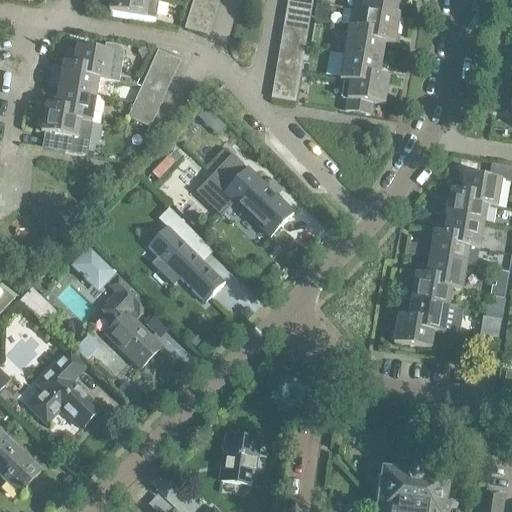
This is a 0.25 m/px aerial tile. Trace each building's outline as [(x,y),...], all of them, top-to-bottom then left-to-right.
[(110,0),(109,13),(147,19),(149,2),(149,0),(110,0)] [(210,0),(193,0),(191,7),(215,14),(219,2),(210,0)] [(353,0),(351,10),(400,19),(403,0),(353,0)] [(286,14),(310,19),(312,7),(288,3),(286,14)] [(191,7),(188,19),(212,26),(215,14),(191,7)] [(348,28),(351,28),(375,32),(374,41),(386,44),(385,44),(395,46),(400,19),(351,10),(348,28)] [(284,27),(308,32),(310,19),(286,14),(284,27)] [(188,19),(184,30),(208,37),(212,26),(188,19)] [(281,39),(306,43),(308,32),(284,27),(281,39)] [(346,56),(382,62),(385,44),(386,44),(374,41),(375,32),(351,28),(346,56)] [(279,51),(304,55),(305,50),(306,43),(281,39),(279,51)] [(100,81),(100,82),(110,84),(119,85),(124,57),(124,56),(124,55),(123,54),(123,53),(123,52),(122,52),(122,51),(121,50),(120,49),(119,48),(118,48),(117,48),(105,46),(104,54),(76,49),(73,67),(73,68),(88,70),(86,79),(100,81)] [(277,63),(302,68),(304,55),(279,51),(277,63)] [(158,53),(153,64),(176,74),(181,62),(158,53)] [(342,82),(352,83),(352,82),(366,85),(366,78),(379,80),(379,79),(382,62),(346,56),(342,82)] [(275,74),(300,79),(302,68),(277,63),(275,74)] [(176,74),(153,64),(148,75),(171,85),(176,74)] [(63,65),(59,91),(96,98),(100,82),(100,81),(86,79),(88,70),(73,68),(73,67),(63,65)] [(273,87),(298,91),(300,79),(275,74),(273,87)] [(143,86),(166,96),(171,85),(148,75),(143,86)] [(390,80),(379,79),(379,80),(366,78),(366,85),(352,82),(352,83),(347,113),(371,117),(373,105),(386,107),(390,80)] [(160,108),(166,96),(143,86),(138,98),(160,108)] [(273,87),(271,100),(296,104),(298,91),(273,87)] [(92,125),(101,127),(102,116),(94,115),(96,98),(59,91),(57,101),(56,108),(56,110),(70,112),(69,120),(82,123),(82,124),(92,125)] [(133,109),(155,119),(160,108),(138,98),(133,109)] [(41,135),(45,136),(68,140),(65,155),(76,157),(87,158),(88,153),(92,125),(82,124),(82,123),(69,120),(70,112),(56,110),(56,108),(51,108),(46,107),(41,135)] [(150,130),(155,119),(133,109),(128,120),(150,130)] [(217,138),(226,129),(206,109),(197,118),(217,138)] [(270,240),(295,214),(255,175),(234,155),(198,192),(201,195),(211,205),(222,216),(233,204),(270,240)] [(158,182),(175,164),(168,158),(152,175),(158,182)] [(452,183),(451,189),(462,191),(462,192),(474,194),(473,203),(487,205),(486,206),(497,208),(502,181),(465,174),(463,185),(452,183)] [(451,189),(447,217),(484,223),(487,205),(473,203),(474,194),(462,192),(462,191),(451,189)] [(447,217),(444,233),(444,234),(458,236),(457,244),(470,247),(470,248),(480,250),(484,223),(447,217)] [(168,229),(148,249),(205,306),(225,285),(168,229)] [(429,259),(467,265),(467,267),(476,268),(480,250),(470,248),(470,247),(457,244),(458,236),(444,234),(444,233),(434,231),(429,259)] [(70,268),(98,295),(107,285),(116,276),(89,250),(70,268)] [(467,265),(429,259),(428,268),(418,267),(416,275),(426,277),(440,280),(439,287),(453,289),(453,290),(463,292),(467,267),(467,265)] [(492,288),(490,298),(504,301),(509,275),(508,275),(498,273),(495,288),(492,288)] [(415,302),(450,307),(460,309),(463,292),(453,290),(453,289),(439,287),(440,280),(426,277),(416,275),(415,281),(412,301),(415,302)] [(101,313),(114,326),(106,334),(141,369),(162,348),(132,317),(135,314),(139,319),(150,309),(119,278),(108,288),(115,296),(106,305),(107,307),(101,313)] [(0,317),(16,301),(0,289),(0,317)] [(434,331),(433,332),(445,334),(445,336),(458,338),(460,328),(447,326),(447,321),(450,307),(415,302),(412,301),(409,318),(409,319),(415,320),(421,321),(422,321),(422,329),(434,331)] [(398,316),(394,344),(431,350),(433,332),(434,331),(422,329),(422,321),(421,321),(415,320),(409,319),(409,318),(398,316)] [(483,318),(479,338),(498,342),(502,322),(498,321),(483,318)] [(205,345),(197,338),(190,345),(197,352),(205,345)] [(462,362),(464,349),(450,347),(447,359),(462,362)] [(44,390),(28,406),(46,424),(62,408),(82,428),(100,409),(72,381),(87,366),(70,349),(37,383),(44,390)] [(511,391),(511,374),(506,373),(503,390),(511,391)] [(135,392),(126,384),(116,393),(126,402),(135,392)] [(355,424),(363,425),(363,417),(356,416),(355,424)] [(0,473),(20,493),(24,488),(26,490),(28,488),(26,487),(41,471),(6,437),(0,430),(0,473)] [(220,482),(252,487),(260,440),(228,435),(220,482)] [(381,503),(406,507),(419,508),(423,478),(385,473),(381,503)] [(444,511),(448,482),(423,478),(419,508),(406,507),(405,511),(444,511)] [(481,494),(479,509),(503,511),(505,497),(481,494)] [(158,497),(148,507),(153,511),(172,511),(173,511),(158,497)] [(405,511),(406,507),(381,503),(379,511),(405,511)]
